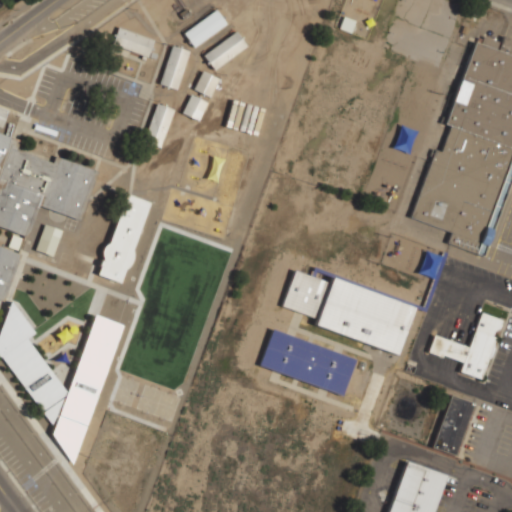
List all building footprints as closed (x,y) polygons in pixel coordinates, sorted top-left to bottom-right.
[(182,31),(193,46),(226,22),(216,7),(182,31)] [(148,56),(154,37),(116,25),(110,44),(148,56)] [(246,45),(235,29),(202,54),(213,69),(246,45)] [(410,218),(449,230),(446,243),(483,255),(493,224),(507,228),(511,212),(511,38),(502,35),(500,41),(483,36),(480,42),(472,39),(445,124),(448,125),(440,150),(432,148),(410,218)] [(158,84),(177,89),(188,48),(170,43),(158,84)] [(218,77),(201,69),(192,89),(210,97),(218,77)] [(199,119),(206,99),(189,93),(181,112),(199,119)] [(142,140),(160,146),(174,108),(156,101),(142,140)] [(0,299),(4,301),(19,251),(0,245),(0,226),(27,234),(35,204),(78,217),(92,167),(54,156),(52,161),(15,150),(19,137),(0,131),(0,299)] [(148,201),(123,193),(97,274),(122,282),(148,201)] [(61,229),(43,223),(34,249),(51,255),(61,229)] [(8,245),(17,248),(21,238),(12,234),(8,245)] [(313,325),(397,353),(412,305),(324,276),(323,278),(293,268),(280,305),(316,317),(313,325)] [(119,322),(91,313),(70,384),(62,389),(27,338),(30,330),(14,306),(6,304),(0,323),(0,355),(3,356),(51,427),(50,432),(68,459),(79,452),(119,322)] [(481,378),(500,322),(501,318),(480,311),(468,345),(432,333),(427,350),(461,362),(458,371),(481,378)] [(343,394),(355,355),(269,329),(257,368),(343,394)] [(458,456),(475,401),(448,393),(432,448),(458,456)] [(432,511),(444,471),(403,459),(386,511),(432,511)]
